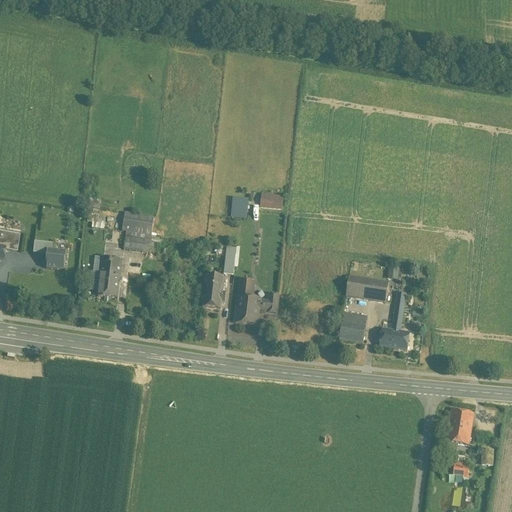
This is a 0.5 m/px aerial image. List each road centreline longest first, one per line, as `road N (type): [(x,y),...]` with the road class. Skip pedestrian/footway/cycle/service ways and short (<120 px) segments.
road 1 (secondary): [(0,333),(433,385)]
road 2 (residential): [(433,385),(417,511)]
